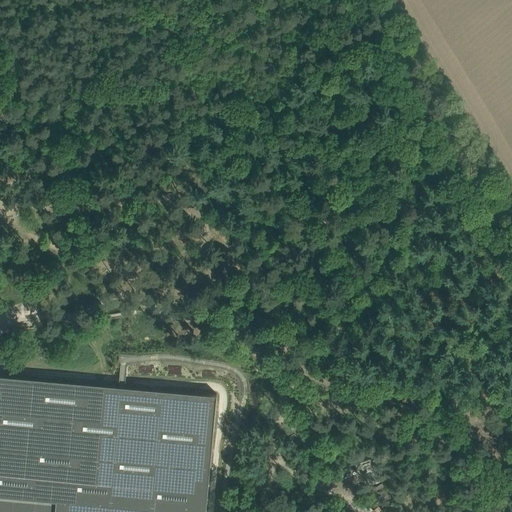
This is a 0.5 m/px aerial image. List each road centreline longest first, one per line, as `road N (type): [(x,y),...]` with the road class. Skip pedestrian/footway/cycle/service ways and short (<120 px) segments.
road 1 (track): [(511,502),(509,511),(0,212)]
road 2 (track): [(0,317),(83,313),(126,294),(167,314),(221,323),(247,346),(329,384),(414,403),(462,426),(503,461),(511,497)]
road 3 (track): [(0,211),(176,202),(200,221),(202,269),(216,309)]
road 4 (track): [(395,398),(337,412),(302,394),(256,351)]
road 5 (track): [(429,107),(511,229)]
